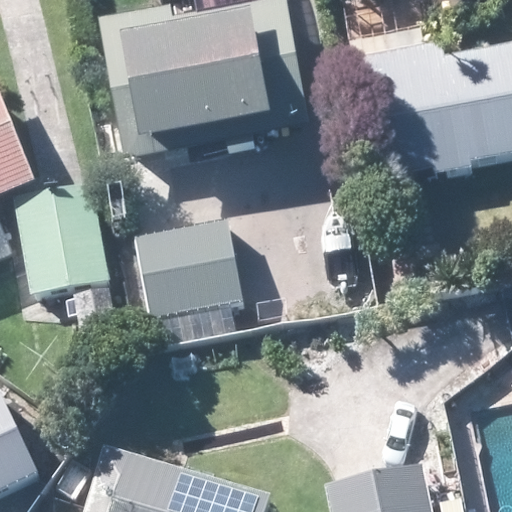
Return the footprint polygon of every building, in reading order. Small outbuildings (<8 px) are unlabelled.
[(104,21),(129,164),(312,132),(289,0),(286,0),(176,19),(174,9),(104,21)] [(372,185),(395,181),(439,174),(439,177),(476,172),(473,163),(511,156),(511,48),(446,59),(445,49),(434,50),(358,62),(353,62),(372,185)] [(0,200),(30,188),(38,183),(0,91),(0,200)] [(19,201),(34,296),(112,283),(97,188),(19,201)] [(154,322),(242,305),(247,305),(232,222),(226,224),(169,234),(158,237),(139,240),(154,322)] [(115,293),(78,296),(83,338),(119,333),(115,293)] [(213,395),(218,388),(224,379),(189,355),(175,375),(210,399),(213,395)] [(182,471),(166,467),(111,449),(90,511),(269,511),(273,500),(219,483),(192,475),(182,471)] [(435,511),(434,504),(427,468),(413,471),(337,488),(329,489),(333,511),(435,511)]
